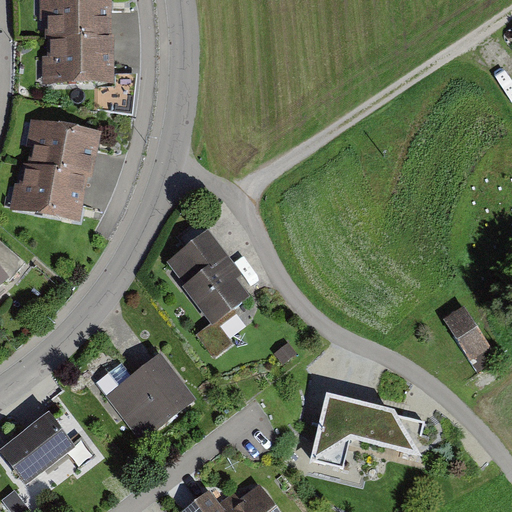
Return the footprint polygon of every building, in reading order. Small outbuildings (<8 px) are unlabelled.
[(111,0),(40,0),(41,39),(43,39),(44,84),(116,83),(115,34),(112,34),(111,0)] [(98,87),(98,110),(133,116),(138,73),(117,74),(117,87),(98,87)] [(101,132),(31,120),(24,163),(20,163),(12,208),(82,220),(89,176),(93,177),(101,132)] [(244,274),(209,228),(165,262),(212,324),(196,336),(214,359),(234,343),(221,326),(237,313),(233,308),(251,295),(238,278),(244,274)] [(27,263),(0,240),(0,285),(3,283),(5,285),(27,263)] [(499,360),(465,306),(445,319),(478,373),(499,360)] [(298,354),(289,343),(275,354),(284,365),(298,354)] [(197,399),(161,352),(106,395),(142,442),(197,399)] [(328,392),(311,462),(352,439),(422,456),(420,451),(399,414),(396,408),(328,392)] [(78,445),(51,410),(0,448),(27,484),(78,445)] [(427,421),(399,414),(420,451),(427,421)] [(345,470),(352,439),(311,462),(345,470)] [(281,511),(261,485),(227,511),(211,489),(181,511),(281,511)] [(31,511),(32,511),(16,490),(3,500),(11,511),(31,511)]
